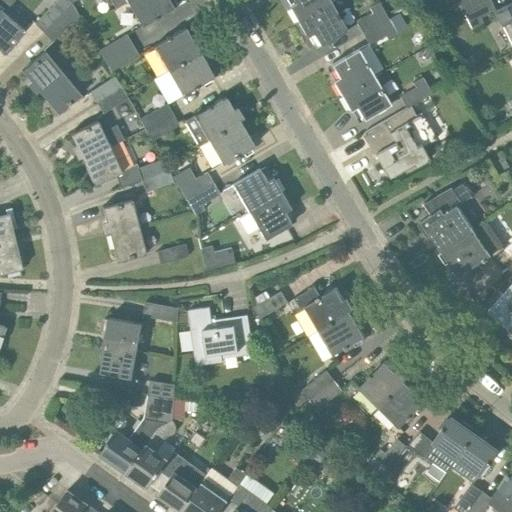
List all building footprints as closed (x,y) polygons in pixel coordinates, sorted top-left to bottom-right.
[(0,0),(0,16),(2,14),(13,1),(12,0),(0,0)] [(72,5),(71,3),(69,0),(59,0),(34,23),(43,32),(72,5)] [(111,0),(116,9),(127,3),(131,0),(111,0)] [(168,0),(131,0),(127,3),(141,27),(174,8),(168,0)] [(289,7),(298,22),(331,3),(328,0),(293,0),(296,4),(289,7)] [(457,0),(464,12),(488,0),(457,0)] [(490,0),(488,0),(464,12),(472,29),(484,24),(481,19),(496,12),(511,42),(511,2),(496,11),(490,0)] [(331,3),(298,22),(307,37),(313,34),(320,46),(347,31),(331,3)] [(357,23),(364,34),(389,19),(380,3),(370,9),(373,14),(357,23)] [(72,5),(43,32),(51,41),(79,16),(72,5)] [(400,30),(410,27),(405,10),(395,13),(400,30)] [(2,14),(0,16),(0,50),(5,55),(24,32),(2,14)] [(389,19),(364,34),(370,45),(386,36),(389,41),(398,36),(389,19)] [(153,47),(167,72),(200,53),(185,29),(153,47)] [(105,61),(133,45),(126,34),(99,50),(105,61)] [(133,45),(105,61),(112,72),(139,56),(133,45)] [(333,82),(342,97),(374,78),(358,50),(332,65),(339,78),(333,82)] [(40,93),(62,74),(44,53),(22,71),(40,93)] [(200,53),(167,72),(181,96),(214,77),(200,53)] [(80,96),(62,74),(40,93),(58,115),(80,96)] [(96,103),(121,87),(114,77),(89,93),(96,103)] [(374,78),(342,97),(350,112),(357,108),(364,121),(390,105),(376,81),(374,78)] [(406,108),(410,106),(430,94),(421,78),(411,83),(414,88),(399,97),(406,108)] [(121,87),(96,103),(103,114),(128,98),(121,87)] [(198,146),(207,141),(240,122),(226,98),(184,122),(198,146)] [(146,131),(173,115),(167,104),(139,120),(146,131)] [(406,109),(364,133),(365,135),(375,152),(374,152),(390,179),(413,165),(415,168),(429,160),(423,148),(433,142),(436,140),(420,113),(416,115),(410,106),(406,108),(406,109)] [(173,115),(146,131),(152,142),(179,126),(173,115)] [(70,134),(82,160),(123,140),(117,126),(102,133),(97,122),(70,134)] [(240,122),(207,141),(221,165),(254,146),(240,122)] [(118,143),(82,160),(95,185),(115,176),(119,189),(142,181),(137,169),(135,164),(130,166),(118,143)] [(499,177),(511,170),(504,157),(491,165),(499,177)] [(142,181),(169,171),(167,165),(165,159),(140,168),(137,169),(142,181)] [(233,185),(249,212),(282,193),(273,178),(267,182),(259,169),(233,185)] [(173,183),(169,171),(142,181),(146,193),(173,183)] [(214,183),(207,172),(195,179),(190,172),(186,171),(174,178),(176,182),(186,199),(214,183)] [(214,183),(186,199),(195,215),(205,210),(202,204),(220,194),(214,183)] [(431,216),(417,225),(422,231),(426,228),(442,252),(474,230),(457,206),(462,203),(453,190),(451,186),(424,205),(431,216)] [(265,240),(291,225),(284,212),(290,209),(282,193),(249,212),(238,218),(247,233),(257,227),(265,240)] [(109,235),(139,227),(132,200),(102,207),(109,235)] [(0,215),(0,244),(15,241),(8,214),(0,215)] [(474,230),(442,252),(463,282),(482,269),(478,264),(491,255),(505,246),(487,221),(474,230)] [(146,254),(139,227),(109,235),(116,262),(146,254)] [(15,241),(0,244),(0,274),(22,269),(15,241)] [(160,264),(189,257),(186,245),(157,252),(160,264)] [(214,254),(213,249),(201,251),(206,270),(235,263),(232,250),(214,254)] [(510,331),(511,328),(511,284),(504,294),(499,290),(480,311),(486,316),(489,312),(510,331)] [(318,330),(350,312),(336,288),(321,297),(315,287),(295,299),(300,309),(305,307),(318,330)] [(253,298),(257,306),(270,298),(266,291),(253,298)] [(260,319),(288,303),(282,292),(270,298),(257,306),(254,308),(260,319)] [(178,323),(178,322),(178,315),(178,308),(146,302),(143,316),(178,323)] [(178,315),(178,322),(190,320),(197,365),(221,362),(220,359),(242,356),(240,344),(252,342),(248,315),(233,318),(234,326),(218,328),(216,316),(211,316),(210,307),(188,311),(189,313),(178,315)] [(350,312),(318,330),(333,355),(365,337),(350,312)] [(107,337),(106,344),(137,350),(138,341),(139,342),(143,324),(109,318),(105,336),(107,337)] [(137,350),(106,344),(100,373),(131,379),(137,350)] [(359,388),(379,408),(405,381),(385,362),(359,388)] [(309,400),(334,380),(326,370),(301,390),(309,400)] [(148,393),(174,398),(175,383),(150,379),(148,393)] [(342,390),(334,380),(309,400),(317,410),(342,390)] [(405,381),(379,408),(399,428),(425,401),(405,381)] [(297,407),(307,400),(298,388),(288,396),(297,407)] [(169,422),(172,421),(175,398),(174,398),(148,393),(144,418),(169,422)] [(227,419),(239,427),(247,416),(235,407),(227,419)] [(270,413),(263,423),(275,431),(281,421),(270,413)] [(417,455),(404,470),(408,474),(418,461),(428,469),(433,462),(447,472),(451,466),(457,459),(475,433),(469,430),(460,423),(452,417),(434,442),(425,455),(419,452),(417,455)] [(129,441),(115,431),(107,443),(108,444),(101,454),(127,473),(160,427),(169,422),(144,418),(129,441)] [(158,452),(168,438),(170,438),(171,437),(173,436),(174,435),(175,434),(176,432),(176,431),(177,429),(177,428),(176,427),(176,426),(175,424),(174,422),(173,421),(172,421),(169,422),(160,427),(127,473),(148,488),(169,459),(158,452)] [(475,433),(457,459),(480,475),(498,450),(475,433)] [(305,457),(313,447),(300,438),(292,447),(305,457)] [(381,449),(374,457),(388,469),(407,447),(397,439),(386,453),(381,449)] [(318,447),(311,456),(319,462),(327,452),(318,446),(318,447)] [(417,455),(407,447),(388,469),(380,479),(401,496),(406,488),(395,480),(398,476),(398,477),(417,455)] [(228,478),(238,486),(240,484),(246,475),(236,468),(228,478)] [(503,511),(511,511),(511,469),(499,489),(492,498),(492,499),(490,502),(503,511)] [(158,495),(180,511),(197,488),(174,472),(158,495)] [(197,488),(180,511),(181,511),(219,511),(228,500),(202,481),(197,488)] [(230,498),(228,500),(219,511),(268,511),(272,507),(240,484),(238,486),(230,498)] [(455,508),(460,511),(468,511),(482,492),(472,484),(455,508)] [(96,511),(97,510),(67,490),(51,511),(96,511)] [(482,492),(468,511),(482,511),(490,502),(492,499),(492,498),(482,492)]
